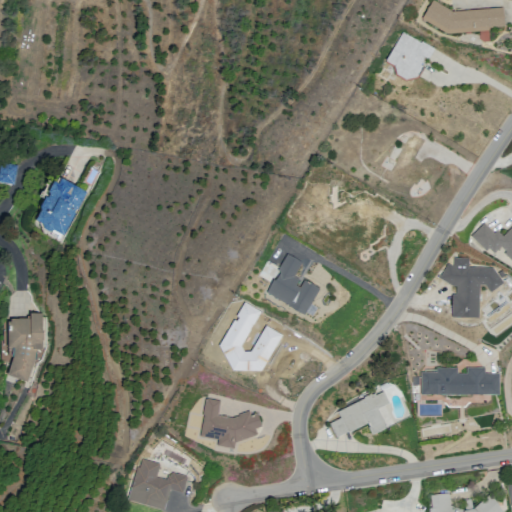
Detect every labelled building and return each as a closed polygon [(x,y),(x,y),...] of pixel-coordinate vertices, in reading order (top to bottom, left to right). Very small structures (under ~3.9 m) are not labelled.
[(433,2),(420,19),(445,33),(504,30),(505,6),(452,12),(433,2)] [(404,32),(385,61),(393,67),(396,74),(404,80),(416,79),(422,68),(435,48),(404,32)] [(0,182),(13,184),(16,165),(0,162),(0,182)] [(85,191),(55,176),(33,221),(63,236),(85,191)] [(471,237),(484,224),(494,234),(497,231),(502,236),(511,226),(511,262),(498,248),(494,253),(490,249),(486,252),(471,237)] [(287,253),(263,293),(305,318),(321,290),(305,281),(300,288),(296,286),(299,280),(294,277),(303,262),(287,253)] [(448,265),(439,278),(451,287),(457,287),(457,295),(452,295),(451,320),(480,321),(481,285),(485,286),(491,293),(504,283),(494,270),(469,269),(469,260),(455,259),(454,269),(448,265)] [(42,312),(29,312),(29,319),(6,319),(6,348),(10,347),(10,379),(32,379),(32,349),(42,349),(42,312)] [(421,372),(422,396),(499,396),(500,373),(486,374),(486,368),(467,368),(466,373),(458,374),(457,368),(436,368),(437,372),(421,372)] [(328,425),(336,441),(368,425),(373,434),(385,428),(376,410),(388,404),(384,394),(377,397),(375,394),(337,413),(339,419),(328,425)] [(209,399),(224,401),(222,416),(237,419),(253,413),(255,417),(260,415),(264,426),(258,428),(260,435),(239,442),(238,449),(222,446),(223,439),(205,436),(208,415),(206,415),(209,399)] [(147,461),(163,466),(160,477),(170,480),(171,475),(175,476),(176,473),(192,477),(187,494),(174,490),(171,503),(167,502),(166,505),(148,499),(150,493),(136,489),(142,468),(144,469),(147,461)] [(429,496),(429,511),(504,511),(503,511),(501,511),(497,502),(491,494),(476,507),(473,509),(471,499),(464,501),(466,511),(451,506),(450,494),(429,496)]
